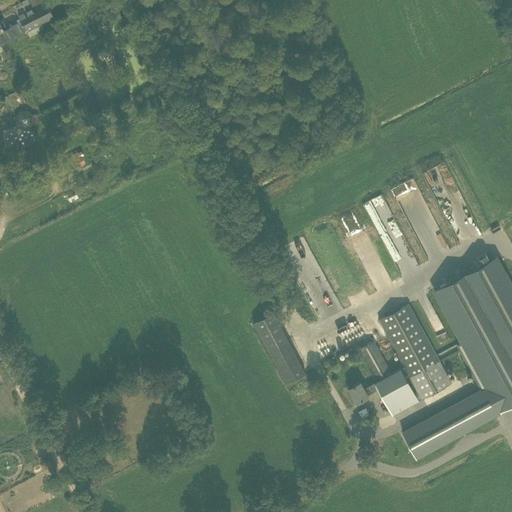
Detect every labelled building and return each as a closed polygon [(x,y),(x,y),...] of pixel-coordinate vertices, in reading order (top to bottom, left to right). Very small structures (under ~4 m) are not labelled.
[(0,43),(54,16),(45,0),(19,0),(13,4),(21,19),(3,29),(0,23),(0,43)] [(67,0),(45,0),(54,15),(70,6),(67,0)] [(32,113),(26,108),(20,109),(14,115),(16,123),(21,127),(29,126),(33,121),(39,120),(38,113),(32,113)] [(83,164),(82,161),(78,152),(56,163),(62,175),(83,164)] [(483,252),(475,255),(477,260),(485,258),(483,252)] [(481,390),(402,432),(415,456),(511,403),(511,288),(494,256),(434,289),(462,341),(456,344),(481,390)] [(407,372),(403,373),(400,367),(391,372),(374,340),(357,348),(358,349),(376,380),(374,381),(374,382),(363,388),(359,381),(348,387),(356,402),(368,396),(367,395),(379,389),(392,414),(450,382),(407,303),(378,319),(407,372)] [(305,373),(287,338),(273,311),(253,322),(267,348),(286,383),(305,373)]
